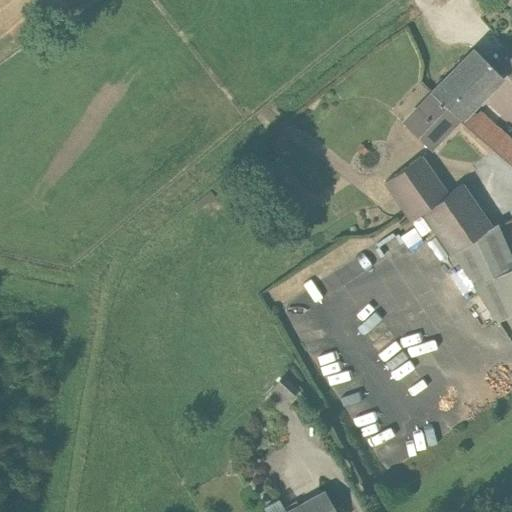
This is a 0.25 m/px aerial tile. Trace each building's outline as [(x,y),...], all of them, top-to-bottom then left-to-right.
[(432,92),(458,120),(501,76),(475,49),(432,92)] [(511,56),(501,65),(511,84),(511,56)] [(458,120),(432,92),(403,122),(430,149),(458,120)] [(511,165),(511,140),(481,114),(466,127),(511,165)] [(270,168),(261,155),(250,163),(282,208),(303,193),(281,161),(270,168)] [(446,193),(420,156),(385,182),(411,220),(423,212),(446,193)] [(491,228),(460,183),(446,193),(423,212),(423,213),(452,256),(454,255),(491,228)] [(296,232),(315,220),(298,200),(281,212),(296,232)] [(491,228),(454,255),(490,310),(497,321),(498,322),(511,315),(511,260),(496,225),(491,228)] [(289,402),(299,389),(283,376),(273,387),(289,402)] [(335,511),(324,492),(288,511),(284,511),(278,500),(263,509),(265,511),(335,511)]
